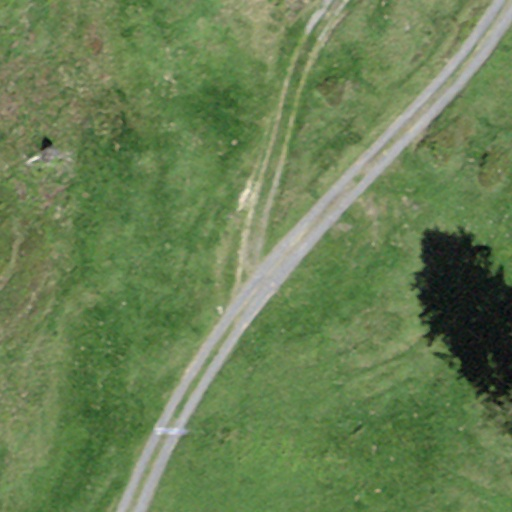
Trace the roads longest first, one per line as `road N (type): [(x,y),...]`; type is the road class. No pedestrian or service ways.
road 1 (track): [(494,0),(263,271),(139,511)]
road 2 (track): [(263,271),(354,0)]
